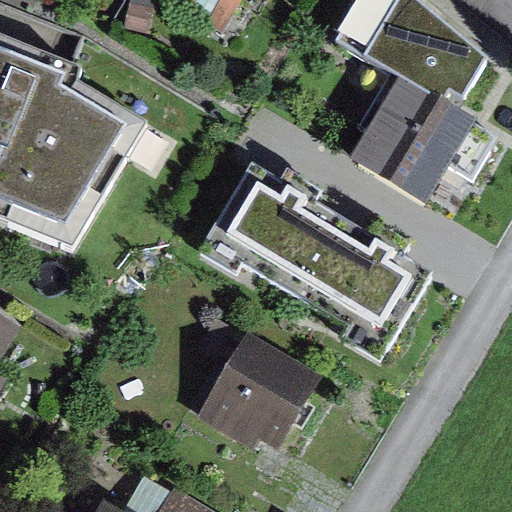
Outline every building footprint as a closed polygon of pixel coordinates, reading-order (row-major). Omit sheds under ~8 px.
[(215,0),(229,8),(233,0),(215,0)] [(400,168),(447,194),(502,117),(475,96),(504,52),(440,0),(375,0),(353,37),(449,88),(400,168)] [(126,90),(12,25),(0,46),(0,122),(81,169),(126,90)] [(207,251),(294,303),(340,225),(254,174),(207,251)] [(294,303),(380,354),(427,276),(340,225),(294,303)] [(0,325),(0,357),(14,334),(0,325)] [(210,403),(283,446),(320,383),(247,341),(210,403)] [(198,511),(178,501),(172,511),(198,511)]
